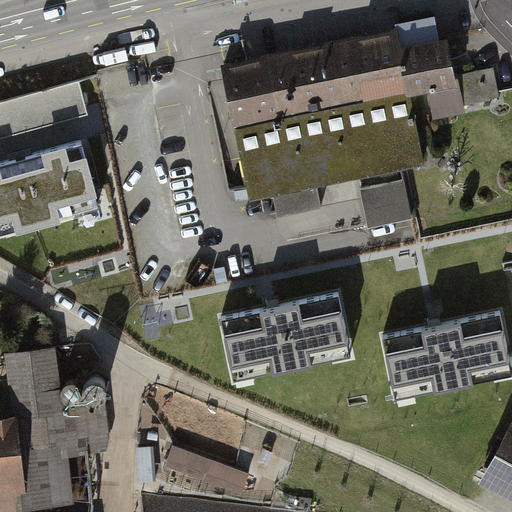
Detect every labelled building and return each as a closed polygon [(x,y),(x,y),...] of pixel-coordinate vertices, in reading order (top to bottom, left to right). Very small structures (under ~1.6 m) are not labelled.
[(500,94),(486,30),(404,47),(399,26),(224,62),(253,198),(274,194),(279,215),(323,205),(319,184),(428,161),(413,94),(429,91),(435,117),(466,110),(464,101),(500,94)] [(0,159),(0,233),(106,207),(89,138),(0,159)] [(405,179),(361,188),(369,226),(413,217),(405,179)] [(339,287),(223,311),(236,371),(352,347),(339,287)] [(499,307),(383,331),(396,390),(511,366),(499,307)] [(6,405),(0,405),(0,511),(96,511),(95,465),(119,463),(115,388),(72,390),(70,356),(4,359),(6,405)] [(511,418),(479,479),(511,496),(511,418)] [(151,444),(137,445),(139,480),(154,478),(151,444)] [(170,445),(161,469),(244,496),(252,471),(170,445)]
